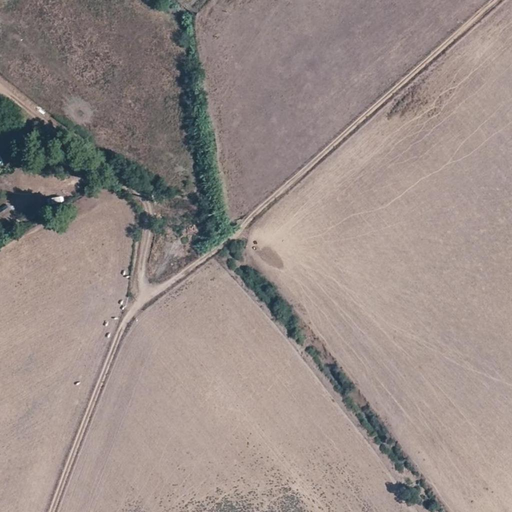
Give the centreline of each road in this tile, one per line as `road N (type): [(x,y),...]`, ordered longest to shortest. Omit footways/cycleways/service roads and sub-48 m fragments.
road 1 (track): [(0,86),(140,192),(153,211),(145,298),(127,319),(52,511)]
road 2 (track): [(145,298),(224,240),(495,0)]
